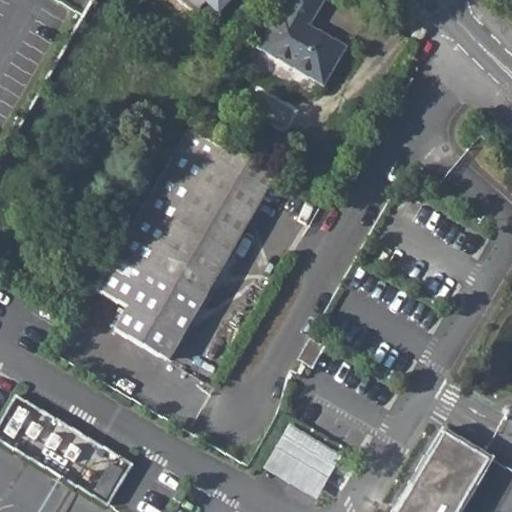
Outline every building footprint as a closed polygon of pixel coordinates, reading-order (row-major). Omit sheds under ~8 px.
[(201,0),(202,0),(216,12),(225,0),(201,0)] [(321,0),(285,0),(281,9),(279,8),(258,47),(323,84),(345,46),(308,25),(304,22),(310,10),(315,13),(321,0)] [(304,22),(308,25),(315,13),(310,10),(304,22)] [(210,66),(217,70),(224,55),(217,52),(210,66)] [(218,148),(186,129),(108,263),(92,290),(125,309),(113,330),(164,360),(198,304),(273,173),(221,142),(218,148)] [(265,470),(320,496),(342,451),(287,424),(265,470)] [(458,511),(491,457),(439,427),(388,511),(458,511)] [(121,469),(109,462),(93,490),(105,497),(121,469)]
